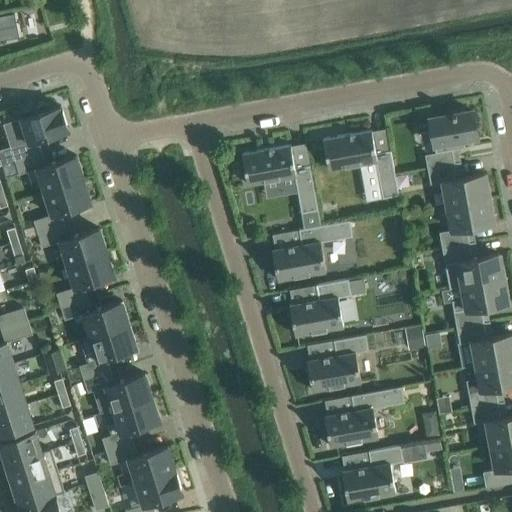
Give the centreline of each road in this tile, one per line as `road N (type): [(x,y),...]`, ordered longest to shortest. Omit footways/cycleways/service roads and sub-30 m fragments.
road 1 (residential): [(312,511),(190,123)]
road 2 (residential): [(110,138),(229,511)]
road 3 (residential): [(190,123),(479,71),(498,77),(508,95)]
